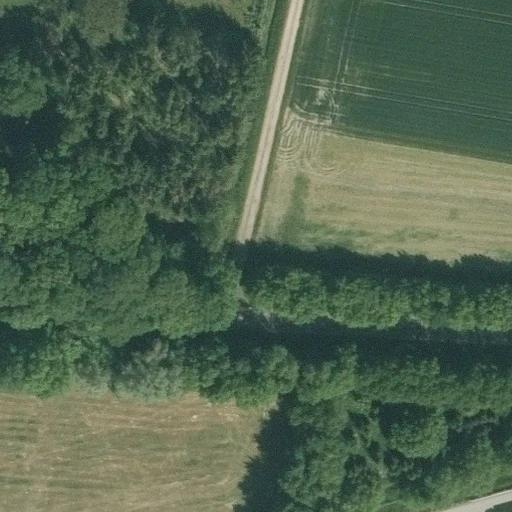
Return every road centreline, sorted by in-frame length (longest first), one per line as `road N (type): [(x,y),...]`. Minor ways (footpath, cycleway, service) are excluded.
road 1 (unclassified): [(511,333),(0,304)]
road 2 (track): [(229,317),(300,0)]
